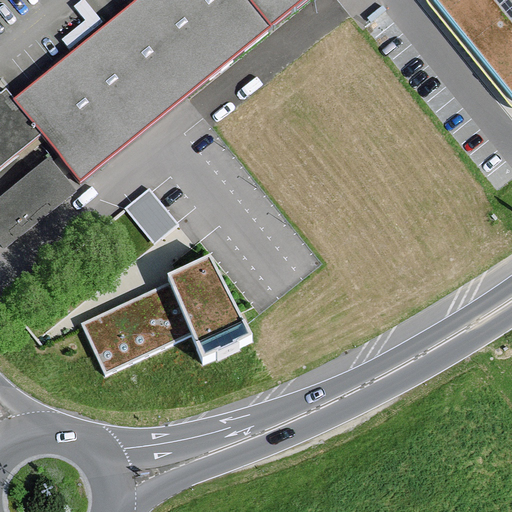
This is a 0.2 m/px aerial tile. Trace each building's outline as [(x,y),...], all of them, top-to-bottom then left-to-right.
[(315,0),(143,0),(13,105),(5,95),(0,99),(0,172),(40,140),(79,189),(315,0)] [(511,0),(432,0),(511,102),(511,0)] [(75,195),(48,163),(0,201),(0,252),(1,254),(75,195)] [(155,243),(180,225),(152,187),(127,206),(155,243)] [(211,265),(80,327),(105,378),(190,338),(205,368),(250,347),(211,265)]
